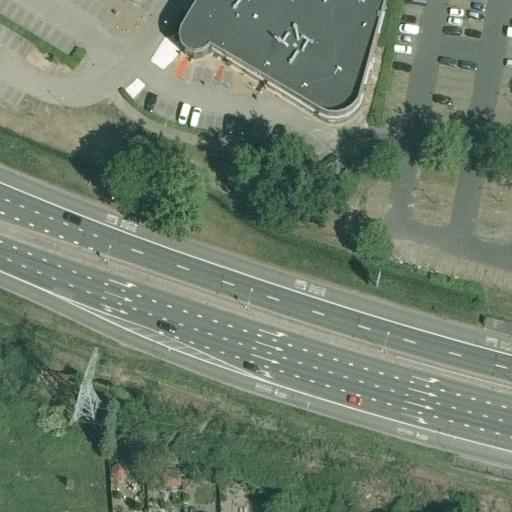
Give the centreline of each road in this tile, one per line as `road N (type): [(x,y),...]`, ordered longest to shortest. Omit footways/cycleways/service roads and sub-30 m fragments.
road 1 (primary): [(511,369),(260,296),(0,198)]
road 2 (primary): [(0,257),(328,373),(511,422)]
